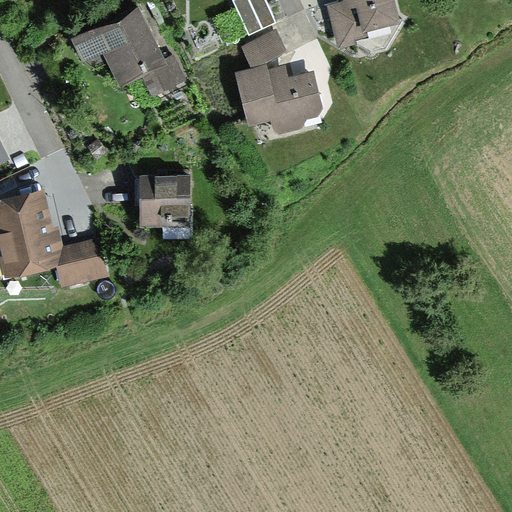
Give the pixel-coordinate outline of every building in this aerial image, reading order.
[(267,0),(234,0),(248,31),(276,19),(267,0)] [(341,0),(331,2),(340,46),(370,40),(366,23),(408,15),(404,0),(341,0)] [(144,4),(72,35),(82,60),(106,50),(119,81),(146,70),(154,89),(186,76),(176,50),(166,55),(144,4)] [(243,42),(253,63),(283,49),(274,28),(243,42)] [(271,60),(240,67),(253,122),(273,117),(276,132),(326,120),(314,69),(290,74),(287,62),(272,66),(271,60)] [(0,163),(13,158),(0,129),(0,163)] [(191,172),(140,172),(141,225),(168,225),(168,238),(192,238),(191,172)] [(47,186),(0,196),(0,248),(6,274),(57,263),(63,286),(108,275),(99,236),(61,244),(47,186)]
